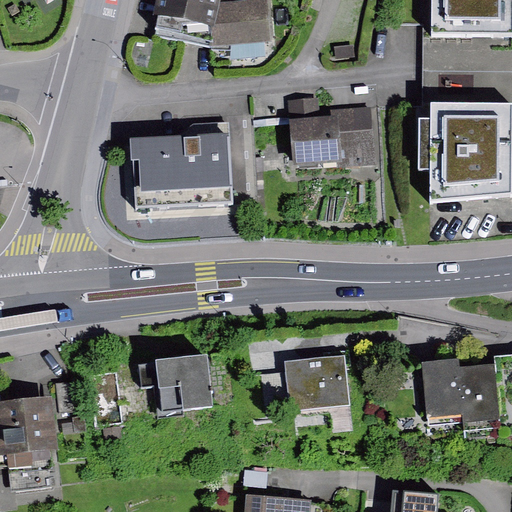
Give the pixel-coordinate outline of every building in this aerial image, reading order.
[(222,0),(153,0),(153,5),(161,7),(155,33),(211,49),(209,5),(221,5),(222,0)] [(511,0),(432,0),(432,41),(511,41),(511,0)] [(268,2),(221,5),(209,5),(211,49),(212,66),(230,65),(229,49),(271,47),(268,2)] [(354,47),(335,48),(336,60),(355,58),(354,47)] [(316,104),(285,106),(288,168),(372,165),(369,112),(329,114),(330,123),(317,124),(316,104)] [(511,110),(431,110),(431,126),(419,125),(420,176),(431,176),(431,208),(511,201),(511,110)] [(175,143),(125,146),(128,217),(233,209),(229,125),(195,128),(175,143)] [(326,362),(284,366),(289,417),(352,411),(347,367),(350,366),(349,353),(325,355),(326,362)] [(208,360),(139,368),(141,388),(156,386),(161,422),(215,415),(208,360)] [(459,363),(421,367),(427,430),(466,426),(460,372),(459,363)] [(496,368),(460,372),(466,426),(467,431),(503,427),(496,368)] [(73,384),(56,386),(60,415),(77,413),(73,384)] [(0,462),(0,407),(2,408),(0,389),(0,472),(9,471),(8,464),(0,465),(0,462)] [(2,408),(0,407),(0,462),(0,465),(8,464),(9,471),(12,493),(57,488),(53,459),(59,458),(52,402),(2,408)] [(121,427),(105,429),(106,441),(122,439),(121,427)] [(266,472),(245,470),(243,487),(265,488),(266,472)] [(389,511),(436,511),(438,494),(391,490),(389,511)] [(330,511),(331,505),(243,498),(241,511),(330,511)]
